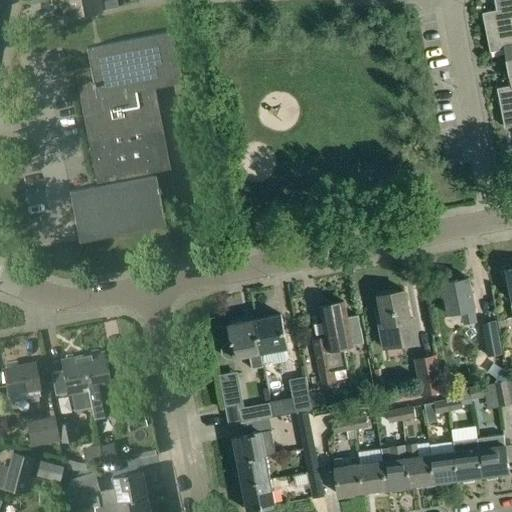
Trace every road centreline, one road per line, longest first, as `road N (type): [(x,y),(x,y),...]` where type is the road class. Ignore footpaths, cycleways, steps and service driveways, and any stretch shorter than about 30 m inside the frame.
road 1 (residential): [(149,288),(491,222)]
road 2 (residential): [(193,511),(149,288)]
road 3 (residential): [(491,222),(454,0)]
road 4 (residential): [(0,279),(70,300),(149,288)]
